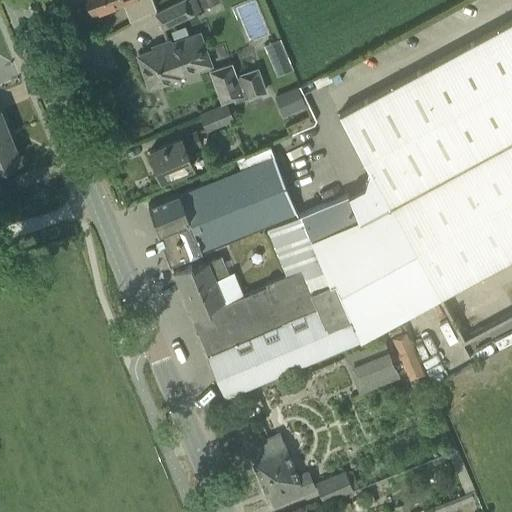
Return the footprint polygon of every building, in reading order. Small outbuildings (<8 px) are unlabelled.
[(87,0),(92,13),(126,0),(87,0)] [(192,12),(186,0),(184,0),(155,14),(161,27),(192,12)] [(359,221),(511,138),(511,19),(338,115),(369,171),(364,186),(346,195),(359,221)] [(138,55),(149,86),(212,63),(200,32),(182,39),(138,55)] [(278,74),(295,68),(281,36),(265,42),(278,74)] [(208,71),(221,104),(233,99),(234,101),(248,96),(248,98),(267,91),(258,67),(237,75),(232,62),(208,71)] [(296,88),(281,95),(288,113),(304,106),(296,88)] [(225,105),(200,115),(206,128),(230,118),(225,105)] [(0,137),(9,134),(0,111),(0,137)] [(149,151),(161,179),(191,166),(184,149),(199,143),(194,132),(149,151)] [(0,166),(19,159),(9,134),(0,137),(0,166)] [(346,195),(282,221),(332,345),(336,343),(338,347),(357,339),(437,298),(511,256),(511,138),(359,221),(346,195)] [(156,228),(169,261),(294,211),(272,155),(148,204),(157,228),(156,228)] [(267,285),(243,296),(232,271),(228,273),(221,256),(192,268),(190,263),(173,271),(225,395),(338,347),(336,343),(332,345),(282,221),(267,227),(287,275),(266,283),(267,285)] [(393,361),(401,358),(408,377),(422,372),(406,331),(392,337),(397,350),(390,353),(384,339),(345,355),(359,391),(399,376),(393,361)] [(274,505),(315,487),(308,470),(296,475),(278,433),(249,446),(255,460),(252,461),(266,493),(268,492),(274,505)] [(353,488),(345,470),(315,482),(323,501),(353,488)] [(383,499),(376,482),(362,487),(365,495),(352,500),(356,510),(383,499)]
